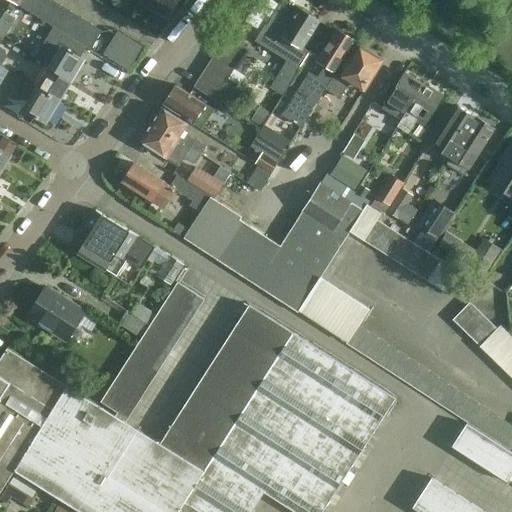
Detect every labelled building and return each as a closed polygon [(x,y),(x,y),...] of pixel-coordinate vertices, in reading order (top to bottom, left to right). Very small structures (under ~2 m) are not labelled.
[(28,12),(35,0),(21,0),(18,5),(28,12)] [(35,0),(28,12),(39,18),(50,0),(35,0)] [(51,0),(50,0),(39,18),(49,24),(60,6),(51,0)] [(157,0),(162,3),(156,13),(166,19),(177,0),(157,0)] [(60,6),(49,24),(55,28),(59,31),(71,12),(60,6)] [(309,53),(303,49),(320,22),(298,8),(294,14),(283,7),(260,43),(300,68),(309,53)] [(71,12),(59,31),(69,37),(81,18),(71,12)] [(0,20),(0,37),(3,39),(15,19),(5,13),(0,20)] [(81,18),(69,37),(80,44),(91,25),(81,18)] [(91,25),(80,44),(86,47),(89,50),(101,31),(91,25)] [(55,28),(36,59),(49,68),(71,81),(84,60),(79,57),(86,47),(80,44),(69,37),(59,31),(55,28)] [(309,72),(281,116),(300,128),(325,89),(335,73),(334,72),(354,41),(336,30),(316,61),(324,66),(317,77),(309,72)] [(220,45),(240,59),(247,48),(226,35),(220,45)] [(240,59),(220,45),(213,56),(234,69),(240,59)] [(336,72),(335,73),(325,89),(340,98),(350,81),(363,89),(381,61),(360,47),(352,61),(348,58),(342,68),(344,69),(340,74),(336,72)] [(234,69),(213,56),(206,66),(227,79),(234,69)] [(227,79),(206,66),(200,76),(220,90),(227,79)] [(59,102),(71,81),(49,68),(37,88),(59,102)] [(423,85),(404,72),(386,101),(381,109),(400,120),(404,113),(405,113),(423,85)] [(200,76),(193,86),(213,100),(220,90),(200,76)] [(237,86),(227,79),(220,90),(213,100),(224,106),(237,86)] [(176,85),(163,104),(199,127),(202,129),(215,110),(206,104),(189,93),(176,85)] [(396,126),(407,134),(416,120),(424,125),(442,97),(423,85),(405,113),(404,113),(400,120),(396,126)] [(59,102),(37,88),(24,109),(46,123),(59,102)] [(161,107),(151,123),(190,147),(201,154),(205,147),(183,132),(188,124),(161,107)] [(451,156),(476,118),(458,107),(440,134),(441,134),(434,146),(451,156)] [(284,121),(274,114),(262,132),(272,139),(284,121)] [(476,118),(451,156),(446,165),(464,176),(476,157),(493,129),(476,118)] [(151,123),(140,141),(178,166),(190,147),(151,123)] [(3,136),(0,140),(0,148),(11,155),(17,145),(3,136)] [(329,176),(353,191),(355,187),(341,177),(349,163),(351,164),(363,145),(351,138),(339,157),(340,157),(329,176)] [(511,144),(488,181),(511,196),(511,144)] [(0,173),(11,155),(0,148),(0,173)] [(255,163),(258,165),(271,173),(278,162),(263,152),(255,163)] [(171,186),(135,163),(123,182),(162,208),(174,189),(171,186)] [(271,173),(258,165),(246,183),(259,191),(271,173)] [(196,167),(188,180),(211,196),(216,199),(225,185),(196,167)] [(367,172),(354,192),(368,202),(369,199),(370,200),(372,195),(368,191),(376,178),(367,172)] [(179,174),(170,186),(171,186),(174,189),(193,201),(189,207),(199,214),(209,198),(211,196),(188,180),(179,174)] [(183,239),(183,240),(182,240),(297,314),(299,312),(320,279),(349,234),(357,221),(356,221),(365,206),(368,202),(354,192),(353,191),(329,176),(326,174),(313,193),(303,211),(279,247),(239,221),(241,218),(209,198),(199,214),(188,231),(183,239)] [(402,183),(390,175),(376,198),(372,205),(384,212),(400,187),(399,187),(402,183)] [(406,204),(412,195),(400,187),(384,212),(385,213),(408,227),(418,211),(406,204)] [(433,199),(416,226),(440,240),(456,213),(433,199)] [(365,206),(356,221),(357,221),(349,234),(363,242),(376,221),(381,213),(384,215),(385,213),(384,212),(372,205),(370,209),(365,206)] [(96,212),(79,238),(85,242),(78,254),(117,278),(127,261),(141,270),(155,248),(96,212)] [(376,221),(363,242),(374,249),(387,228),(376,221)] [(178,224),(173,232),(183,239),(188,231),(178,224)] [(385,256),(397,235),(387,228),(374,249),(385,256)] [(395,262),(408,242),(397,235),(385,256),(395,262)] [(408,242),(395,262),(406,269),(418,248),(408,242)] [(479,263),(489,269),(502,249),(492,242),(479,263)] [(418,248),(406,269),(417,275),(429,255),(418,248)] [(429,255),(417,275),(427,282),(440,262),(429,255)] [(440,262),(427,282),(446,294),(459,272),(441,260),(440,262)] [(299,312),(315,322),(336,289),(320,279),(299,312)] [(203,301),(177,284),(170,294),(197,311),(203,301)] [(46,289),(29,316),(66,340),(84,313),(46,289)] [(352,299),(336,289),(315,322),(331,333),(352,299)] [(164,304),(191,320),(197,311),(170,294),(164,304)] [(368,309),(352,299),(331,333),(347,343),(357,327),(368,309)] [(452,321),(479,348),(497,330),(496,329),(470,303),(452,321)] [(191,320),(164,304),(158,313),(185,330),(191,320)] [(292,333),(248,305),(237,323),(281,350),(292,333)] [(118,325),(135,336),(140,329),(145,321),(127,310),(118,325)] [(152,323),(179,340),(185,330),(158,313),(152,323)] [(151,325),(145,321),(140,329),(173,349),(179,340),(152,323),(151,325)] [(237,323),(225,341),(270,368),(281,350),(237,323)] [(479,348),(487,356),(509,335),(500,326),(496,329),(497,330),(479,348)] [(345,345),(355,351),(357,349),(367,334),(357,327),(347,343),(345,345)] [(135,336),(142,340),(140,342),(167,359),(173,349),(140,329),(135,336)] [(237,420),(227,436),(217,451),(210,462),(204,473),(190,494),(218,511),(250,511),(263,492),(303,430),(344,366),(292,333),(281,350),(270,368),(258,386),(247,404),(237,420)] [(355,351),(365,358),(367,356),(377,340),(367,334),(357,349),(355,351)] [(487,356),(496,365),(511,348),(511,337),(509,335),(487,356)] [(365,358),(376,364),(377,363),(387,347),(377,340),(367,356),(365,358)] [(225,341),(214,359),(258,386),(270,368),(225,341)] [(134,352),(161,369),(167,359),(140,342),(134,352)] [(376,364),(386,371),(387,369),(397,353),(387,347),(377,363),(376,364)] [(504,373),(511,365),(511,348),(496,365),(504,373)] [(0,486),(3,488),(15,470),(68,387),(8,350),(0,362),(0,486)] [(128,361),(155,378),(161,369),(134,352),(128,361)] [(386,371),(396,377),(397,376),(407,360),(397,353),(387,369),(386,371)] [(214,359),(203,376),(247,404),(258,386),(214,359)] [(396,377),(406,384),(407,383),(417,366),(407,360),(397,376),(396,377)] [(122,371),(149,388),(155,378),(128,361),(122,371)] [(344,366),(303,430),(330,446),(317,465),(342,481),(394,399),(344,366)] [(416,390),(417,389),(427,373),(417,366),(407,383),(406,384),(416,390)] [(116,381),(143,398),(149,388),(122,371),(116,381)] [(416,390),(426,397),(426,396),(438,379),(427,373),(417,389),(416,390)] [(203,376),(193,392),(237,420),(247,404),(203,376)] [(426,397),(436,403),(448,386),(438,379),(426,396),(426,397)] [(109,390),(137,407),(143,398),(116,381),(109,390)] [(436,403),(446,410),(446,409),(458,392),(448,386),(436,403)] [(15,470),(81,511),(82,511),(135,429),(68,387),(15,470)] [(103,400),(130,417),(137,407),(109,390),(103,400)] [(193,392),(183,408),(227,436),(237,420),(193,392)] [(446,410),(456,416),(468,399),(458,392),(446,409),(446,410)] [(456,416),(466,423),(478,405),(468,399),(456,416)] [(101,404),(128,421),(130,417),(103,400),(101,404)] [(466,423),(467,423),(476,429),(488,412),(478,405),(466,423)] [(183,408),(173,424),(217,451),(227,436),(183,408)] [(476,429),(486,436),(498,418),(488,412),(476,429)] [(486,436),(496,442),(508,425),(498,418),(486,436)] [(509,480),(511,474),(511,451),(510,450),(510,451),(506,449),(496,442),(486,436),(476,429),(467,423),(452,447),(507,483),(509,480)] [(160,445),(204,473),(210,462),(217,451),(173,424),(160,445)] [(506,449),(511,440),(511,427),(508,425),(496,442),(506,449)] [(82,511),(178,511),(190,494),(204,473),(160,445),(135,429),(82,511)] [(303,430),(263,492),(294,511),(321,511),(342,481),(317,465),(330,446),(303,430)] [(15,475),(5,492),(26,505),(37,489),(15,475)] [(431,478),(412,508),(418,511),(428,511),(445,487),(431,478)] [(428,511),(447,511),(459,496),(445,487),(428,511)] [(218,511),(190,494),(178,511),(218,511)] [(467,511),(472,505),(459,496),(447,511),(467,511)] [(60,503),(55,511),(71,511),(72,510),(60,503)]
